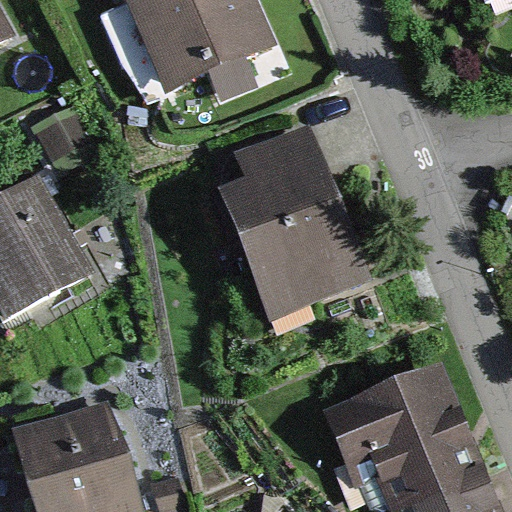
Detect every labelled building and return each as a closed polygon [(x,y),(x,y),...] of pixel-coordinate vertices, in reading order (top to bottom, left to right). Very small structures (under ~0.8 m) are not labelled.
[(1,0),(0,0),(0,48),(22,36),(1,0)] [(140,0),(188,101),(291,51),(266,0),(140,0)] [(448,0),(462,26),(510,0),(448,0)] [(316,123),(251,154),(269,190),(233,207),(290,326),(391,278),(316,123)] [(50,193),(0,222),(0,292),(24,333),(104,286),(50,193)] [(511,511),(511,505),(456,373),(349,418),(376,481),(403,470),(421,511),(511,511)] [(28,441),(33,457),(50,511),(149,511),(118,413),(28,441)]
